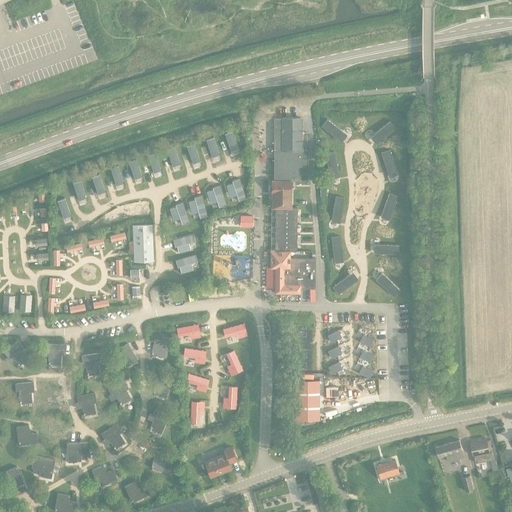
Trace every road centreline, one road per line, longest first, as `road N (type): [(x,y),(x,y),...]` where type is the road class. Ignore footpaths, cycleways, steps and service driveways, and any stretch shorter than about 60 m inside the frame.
road 1 (tertiary): [(0,163),(241,83),(511,27)]
road 2 (residential): [(159,511),(364,439),(511,408)]
